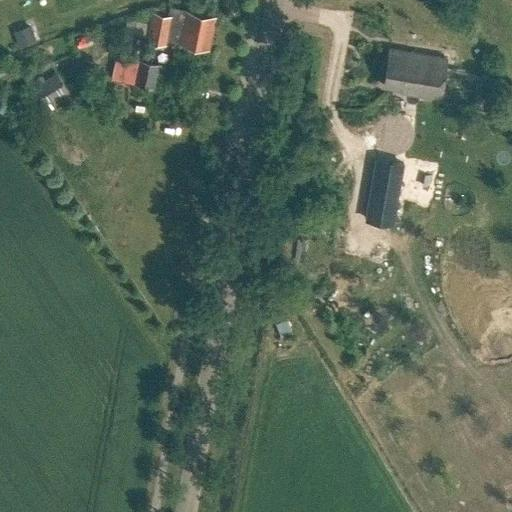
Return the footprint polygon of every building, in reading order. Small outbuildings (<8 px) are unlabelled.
[(169,8),(167,16),(154,14),(149,38),(165,41),(165,38),(208,47),(214,17),(169,8)] [(127,19),(125,31),(145,35),(147,23),(127,19)] [(390,47),(384,85),(400,88),(399,92),(440,98),(447,57),(390,47)] [(156,88),(161,64),(137,59),(132,83),(156,88)] [(10,63),(0,67),(0,81),(16,74),(10,63)] [(47,104),(68,91),(56,72),(36,85),(47,104)] [(375,156),(364,220),(394,225),(405,161),(375,156)] [(287,318),(275,323),(281,337),(292,332),(287,318)]
